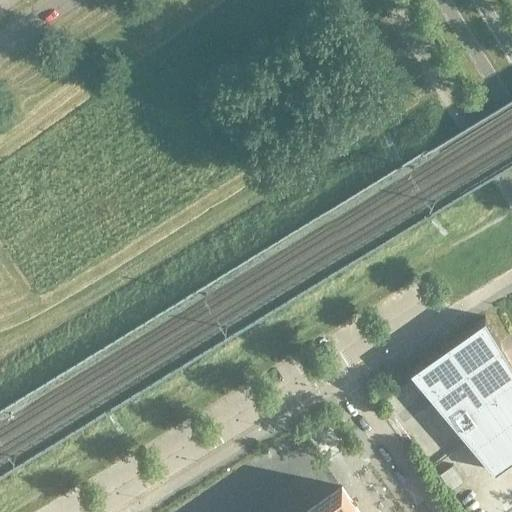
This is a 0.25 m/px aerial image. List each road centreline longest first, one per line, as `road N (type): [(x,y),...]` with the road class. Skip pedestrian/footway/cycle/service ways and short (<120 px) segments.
road 1 (residential): [(96,511),(328,369)]
road 2 (residential): [(328,369),(346,377),(439,511)]
road 3 (secondary): [(442,0),(511,113)]
road 4 (residential): [(328,369),(440,301)]
